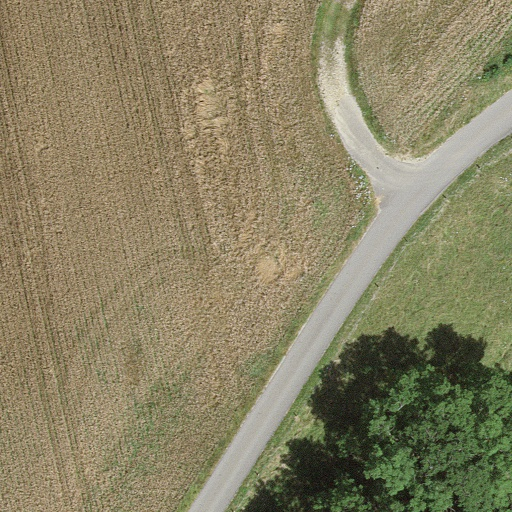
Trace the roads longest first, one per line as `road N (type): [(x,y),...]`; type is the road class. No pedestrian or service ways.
road 1 (unclassified): [(206,511),(389,228),(511,107)]
road 2 (track): [(344,0),(333,24),(332,82),(369,156),(416,197)]
